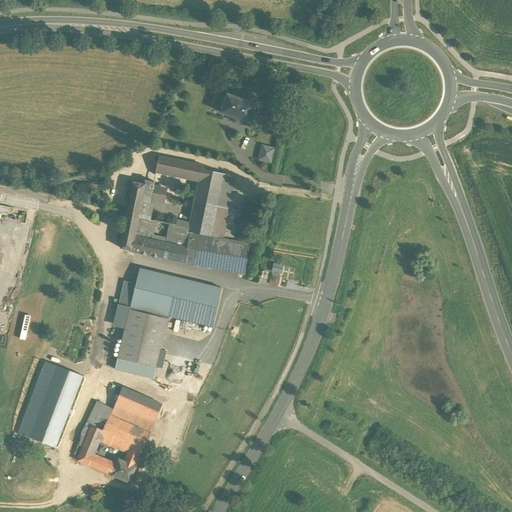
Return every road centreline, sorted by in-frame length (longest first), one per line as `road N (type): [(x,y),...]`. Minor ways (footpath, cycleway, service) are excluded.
road 1 (unclassified): [(351,192),(305,358),(217,511)]
road 2 (secondary): [(363,61),(128,25),(62,24)]
road 3 (secondary): [(62,24),(327,73),(355,87)]
road 4 (track): [(277,414),(432,511)]
road 5 (secondary): [(511,356),(451,187)]
